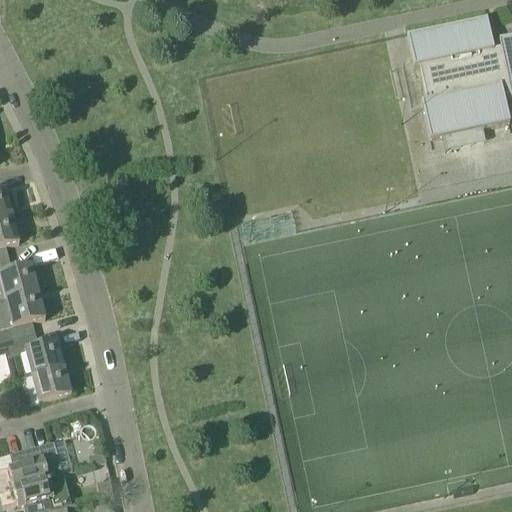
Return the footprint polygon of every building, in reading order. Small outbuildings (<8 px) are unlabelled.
[(406,37),(413,70),(418,69),(425,103),(420,104),(429,144),(508,127),(503,102),(510,101),(511,105),(511,104),(511,39),(498,42),(499,50),(492,52),(486,20),(406,37)] [(0,222),(11,220),(4,193),(0,194),(0,222)] [(0,252),(18,247),(11,220),(0,222),(0,252)] [(0,305),(37,296),(30,269),(0,276),(0,305)] [(0,305),(0,319),(8,317),(12,332),(44,323),(37,296),(0,305)] [(0,334),(0,347),(11,344),(7,332),(0,334)] [(31,380),(63,372),(56,345),(36,350),(33,338),(11,344),(0,347),(0,359),(4,359),(4,360),(8,359),(14,384),(31,380)] [(70,399),(63,372),(31,380),(38,407),(70,399)] [(53,447),(49,448),(9,458),(12,471),(7,472),(12,492),(72,475),(64,445),(53,447)] [(22,509),(23,511),(58,511),(66,510),(69,509),(62,482),(73,479),(72,475),(12,492),(17,510),(22,509)]
